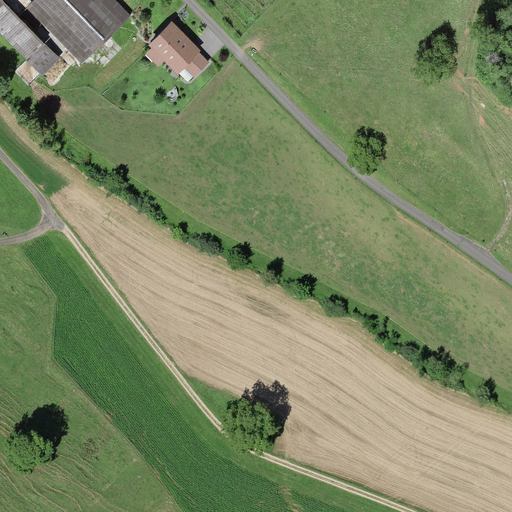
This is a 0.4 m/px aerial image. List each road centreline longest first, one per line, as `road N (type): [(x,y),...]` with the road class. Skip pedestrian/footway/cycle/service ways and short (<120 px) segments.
road 1 (track): [(53,220),(239,437),(388,511)]
road 2 (track): [(511,283),(359,175),(183,0)]
road 3 (track): [(481,258),(508,212),(470,91),(484,0)]
road 4 (track): [(0,156),(53,220),(0,234)]
